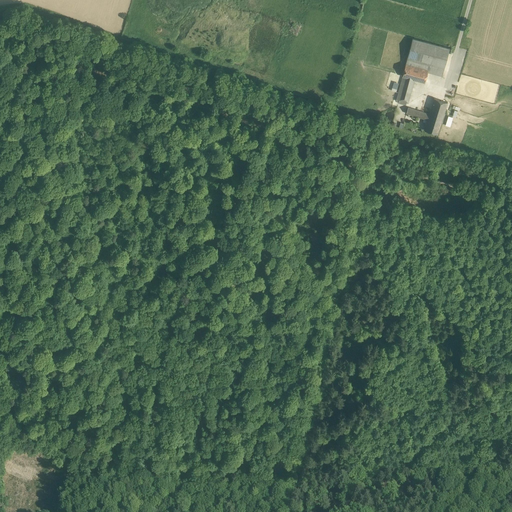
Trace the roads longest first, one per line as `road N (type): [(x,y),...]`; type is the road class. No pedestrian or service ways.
road 1 (track): [(511,212),(0,41)]
road 2 (track): [(306,511),(0,422)]
